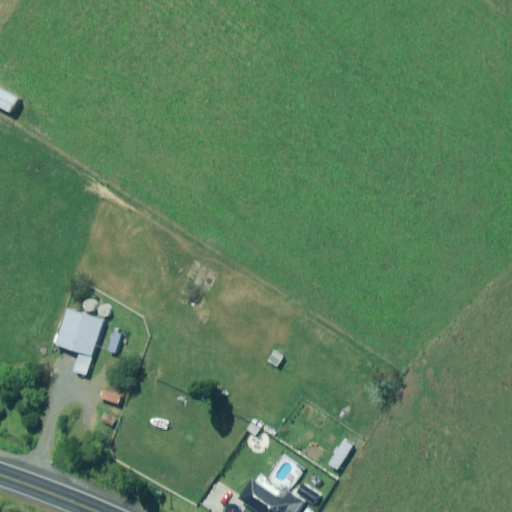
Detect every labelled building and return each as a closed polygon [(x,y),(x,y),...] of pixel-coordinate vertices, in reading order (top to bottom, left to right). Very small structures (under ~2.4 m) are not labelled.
[(23,98),(0,84),(0,104),(15,113),(23,98)] [(108,321),(72,310),(61,345),(84,352),(78,371),(90,375),(108,321)] [(288,357),(278,351),(271,361),(281,367),(288,357)] [(126,398),(107,390),(104,398),(123,405),(126,398)] [(298,492),(283,483),(275,494),(256,481),(243,501),(260,511),(289,511),(291,508),(296,511),(301,511),(309,500),(298,492)] [(309,500),(317,505),(324,493),(305,481),(298,492),(309,500)] [(218,482),(203,504),(214,511),(244,511),(247,508),(241,503),(244,499),(218,482)]
